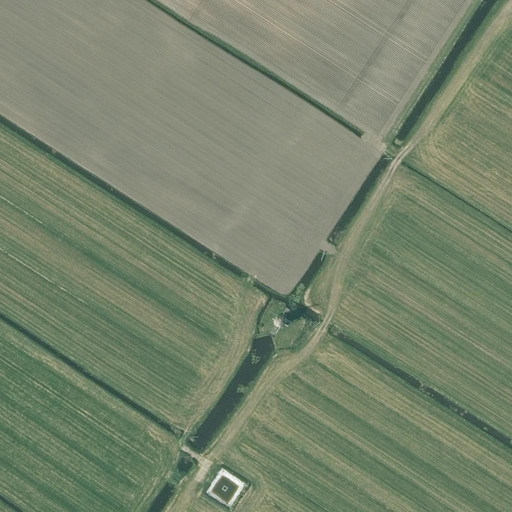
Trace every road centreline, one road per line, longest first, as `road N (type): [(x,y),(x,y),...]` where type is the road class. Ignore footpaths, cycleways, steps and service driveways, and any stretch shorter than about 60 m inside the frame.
road 1 (track): [(281,360),(316,336),(329,315),(339,256),(395,160),(511,0)]
road 2 (track): [(175,511),(281,349)]
